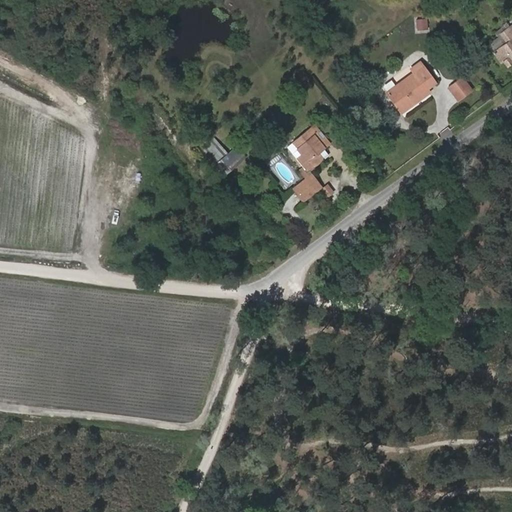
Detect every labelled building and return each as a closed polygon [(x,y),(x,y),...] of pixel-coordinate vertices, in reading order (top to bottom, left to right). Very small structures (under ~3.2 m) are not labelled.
[(503,60),(507,65),(511,62),(510,60),(511,58),(511,25),(511,26),(510,27),(506,23),(497,29),(500,34),(495,38),(493,44),(498,50),(493,53),(501,62),(503,60)] [(387,93),(401,112),(429,91),(427,89),(435,83),(420,62),(412,69),(414,72),(387,93)] [(471,89),(461,75),(447,86),(457,100),(471,89)] [(293,153),(308,171),(329,154),(328,153),(323,147),(329,143),(315,125),(294,143),(299,148),(293,153)] [(216,138),(204,148),(209,154),(220,144),(216,138)] [(220,144),(209,154),(225,173),(246,155),(238,146),(229,154),(220,144)] [(304,178),(292,188),(303,202),(322,187),(311,173),(307,176),(305,174),(302,176),(304,178)] [(327,184),(321,189),(327,197),(333,192),(327,184)]
